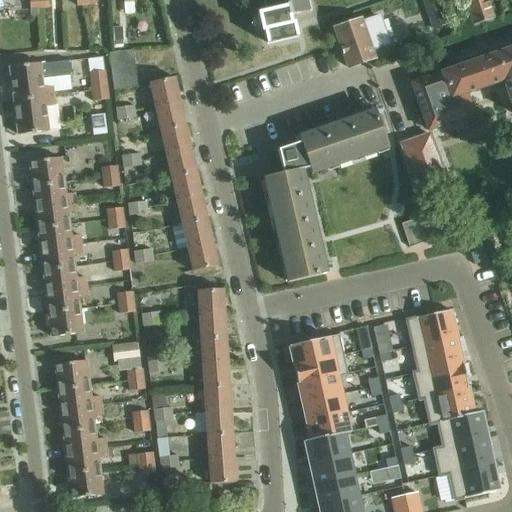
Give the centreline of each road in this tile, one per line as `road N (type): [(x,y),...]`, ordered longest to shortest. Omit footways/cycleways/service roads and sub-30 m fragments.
road 1 (residential): [(511,428),(457,270),(248,311)]
road 2 (residential): [(40,511),(0,181)]
road 3 (residential): [(248,311),(175,0)]
road 4 (residential): [(272,511),(266,393),(248,311)]
